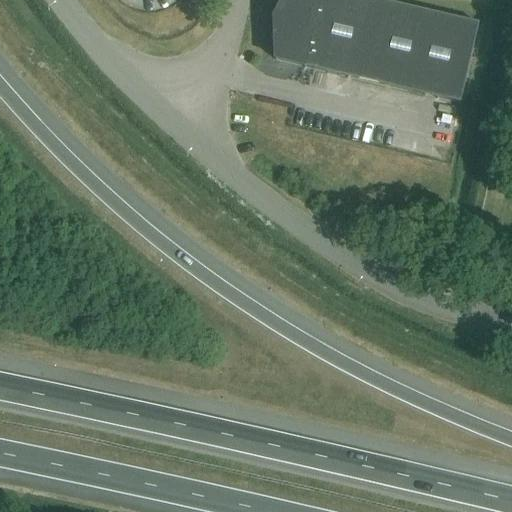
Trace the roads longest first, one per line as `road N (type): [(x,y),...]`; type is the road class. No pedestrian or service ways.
road 1 (motorway): [(511,440),(323,353),(192,268),(89,182),(0,87)]
road 2 (motorway): [(511,502),(0,387)]
road 3 (unclassified): [(511,324),(411,299),(292,221),(194,141)]
road 4 (motorway): [(0,453),(269,511)]
road 5 (unclassified): [(194,141),(57,0)]
road 6 (unclassified): [(228,0),(194,141)]
